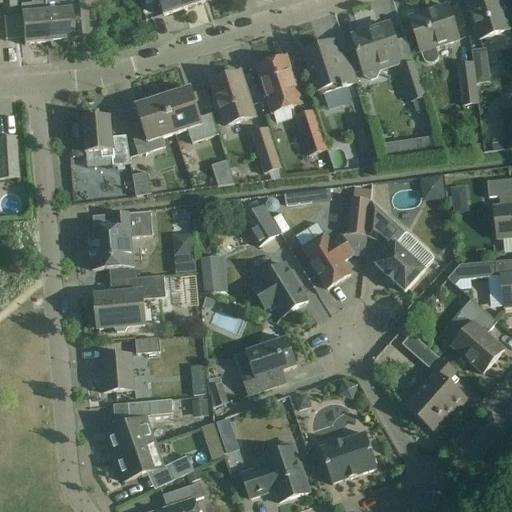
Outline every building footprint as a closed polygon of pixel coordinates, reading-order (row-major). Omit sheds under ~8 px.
[(143,0),(147,8),(159,4),(163,18),(183,12),(179,0),(143,0)] [(179,0),(183,12),(202,5),(200,0),(179,0)] [(473,0),(466,2),(479,42),(508,33),(497,0),(473,0)] [(19,8),(23,48),(47,45),(44,15),(43,5),(43,6),(40,3),(32,3),(30,6),(26,6),(26,7),(19,8)] [(44,15),(47,45),(49,45),(51,49),(59,49),(60,44),(71,43),(68,5),(55,6),(55,14),(44,15)] [(421,55),(423,61),(425,65),(429,66),(433,66),(437,63),(438,60),(438,57),(436,50),(459,43),(447,8),(434,13),(435,17),(411,25),(421,55)] [(400,68),(398,62),(401,61),(390,27),(352,39),(363,74),(362,74),(364,79),(371,83),(376,81),(380,74),(400,68)] [(304,55),(310,74),(317,96),(323,99),(347,91),(346,89),(357,86),(347,56),(337,60),(332,46),(304,55)] [(502,59),(488,59),(488,75),(502,75),(502,59)] [(258,70),(264,89),(272,116),(300,107),(286,61),(258,70)] [(400,70),(411,104),(425,100),(414,66),(400,70)] [(457,68),(462,108),(478,106),(473,67),(457,68)] [(212,85),(218,104),(226,129),(254,120),(240,76),(212,85)] [(191,92),(163,101),(175,137),(188,133),(192,146),(218,138),(212,117),(200,121),(191,92)] [(175,137),(163,101),(136,110),(147,145),(136,149),(139,159),(165,150),(162,141),(175,137)] [(432,128),(444,127),(442,111),(430,113),(432,128)] [(511,152),(511,112),(502,113),(507,153),(511,152)] [(295,121),(308,159),(327,153),(314,115),(295,121)] [(110,120),(82,123),(84,142),(85,157),(86,171),(112,169),(128,167),(128,159),(126,139),(112,140),(110,120)] [(251,137),(264,177),(281,172),(268,132),(251,137)] [(0,141),(0,182),(16,182),(14,141),(0,141)] [(349,162),(358,158),(350,142),(341,146),(349,162)] [(211,169),(218,189),(234,187),(227,164),(211,169)] [(132,178),(136,199),(151,197),(148,176),(132,178)] [(494,210),(497,242),(511,241),(511,182),(487,185),(489,201),(499,200),(500,209),(494,210)] [(330,193),(284,198),(285,208),(331,203),(330,193)] [(348,237),(366,239),(370,205),(351,203),(348,237)] [(370,205),(366,239),(378,244),(389,254),(375,268),(386,278),(386,279),(394,286),(405,295),(425,274),(424,273),(433,263),(433,259),(409,237),(405,236),(394,226),(370,205)] [(242,223),(259,250),(279,237),(263,210),(242,223)] [(90,235),(93,274),(132,270),(130,242),(153,240),(151,215),(113,218),(114,233),(90,235)] [(310,230),(315,241),(337,230),(332,219),(310,230)] [(305,256),(327,292),(350,278),(342,265),(352,259),(341,241),(331,247),(328,242),(305,256)] [(460,268),(448,282),(455,289),(460,283),(500,279),(503,312),(511,310),(511,263),(494,265),(460,268)] [(275,306),(283,320),(307,305),(284,267),(260,282),(263,287),(253,293),(265,312),(275,306)] [(198,275),(181,278),(184,293),(201,289),(198,275)] [(113,331),(116,335),(125,334),(127,330),(145,328),(143,303),(165,301),(164,280),(127,283),(129,297),(95,300),(98,332),(113,331)] [(451,350),(483,378),(504,354),(486,338),(497,326),(471,303),(459,316),(471,326),(451,350)] [(405,410),(433,435),(463,400),(447,386),(456,375),(411,337),(402,348),(434,376),(405,410)] [(135,344),(136,357),(160,355),(159,342),(135,344)] [(240,377),(247,399),(279,389),(275,377),(297,370),(287,342),(245,356),(251,373),(240,377)] [(102,380),(103,396),(134,393),(131,358),(103,360),(105,379),(102,380)] [(205,376),(217,377),(218,362),(206,361),(205,376)] [(149,363),(150,387),(161,387),(159,362),(149,363)] [(221,386),(220,386),(211,389),(217,410),(228,407),(221,386)] [(149,405),(151,422),(173,420),(171,403),(149,405)] [(106,436),(115,460),(155,446),(146,422),(106,436)] [(228,424),(216,428),(226,458),(238,454),(228,424)] [(320,452),(332,488),(378,472),(365,436),(320,452)] [(163,471),(155,446),(115,460),(123,485),(163,471)] [(266,469),(242,477),(250,502),(274,494),(278,506),(310,495),(294,451),(292,451),(290,446),(275,451),(277,457),(263,461),(266,469)] [(167,468),(174,484),(194,474),(187,459),(167,468)] [(165,511),(197,511),(194,504),(203,500),(199,486),(163,499),(167,511),(165,511)]
